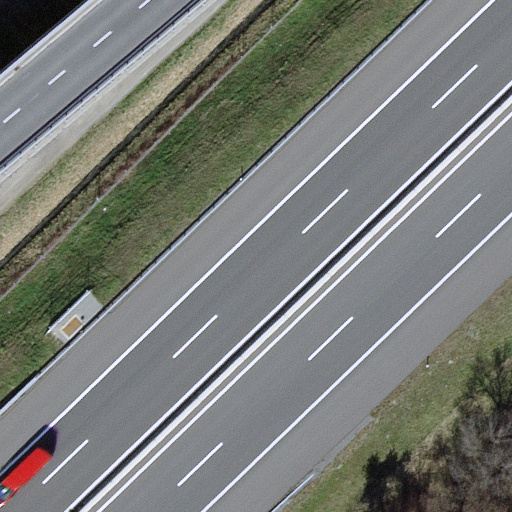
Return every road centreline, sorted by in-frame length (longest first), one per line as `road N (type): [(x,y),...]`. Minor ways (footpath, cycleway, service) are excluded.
road 1 (motorway): [(511,30),(9,511)]
road 2 (motorway): [(153,511),(511,165)]
road 3 (track): [(0,196),(211,0)]
road 4 (motorway): [(151,0),(0,128)]
